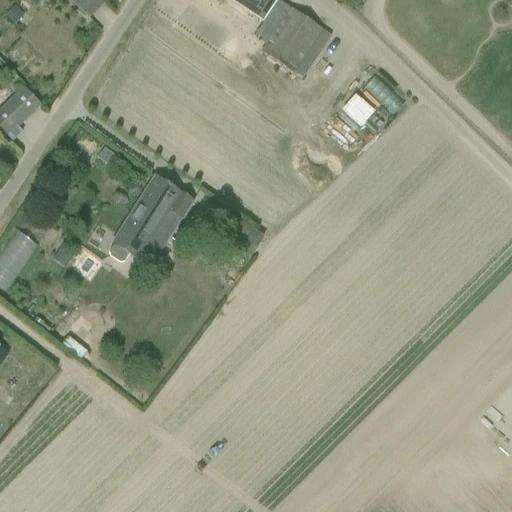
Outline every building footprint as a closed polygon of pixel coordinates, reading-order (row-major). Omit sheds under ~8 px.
[(68,0),(68,1),(69,2),(83,16),(98,1),(97,0),(68,0)] [(234,0),(232,3),(247,13),(255,0),(234,0)] [(268,44),(262,52),(260,55),(300,81),(308,67),(300,61),(320,31),(290,11),(277,2),(255,35),(268,44)] [(14,8),(5,17),(13,25),(22,16),(14,8)] [(399,118),(408,108),(381,81),(371,91),(399,118)] [(20,91),(0,109),(0,128),(12,141),(20,134),(16,129),(37,109),(20,91)] [(192,203),(171,190),(154,179),(132,212),(157,228),(167,212),(181,221),(192,203)] [(123,263),(128,256),(128,257),(136,261),(140,254),(144,256),(153,241),(150,239),(157,228),(132,212),(112,246),(108,254),(108,256),(108,257),(120,265),(122,265),(123,263)] [(225,215),(211,237),(248,260),(262,239),(225,215)] [(185,269),(189,252),(173,249),(169,266),(185,269)] [(61,250),(54,261),(64,268),(71,256),(61,250)] [(83,328),(77,335),(86,342),(92,335),(83,328)]
